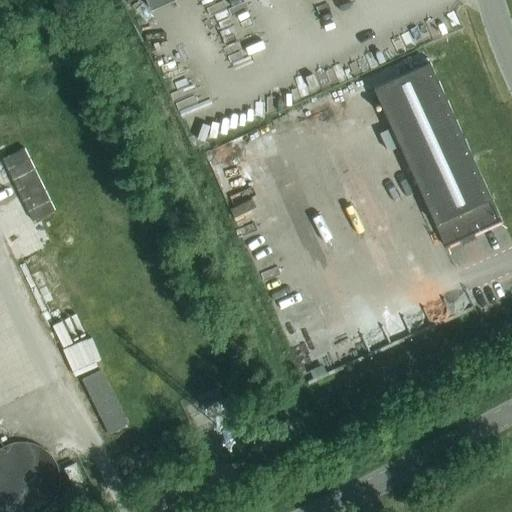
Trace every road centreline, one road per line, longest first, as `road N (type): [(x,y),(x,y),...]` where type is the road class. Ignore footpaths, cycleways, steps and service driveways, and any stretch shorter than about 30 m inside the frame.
road 1 (unknown): [(0,269),(126,511)]
road 2 (secondary): [(323,511),(511,412)]
